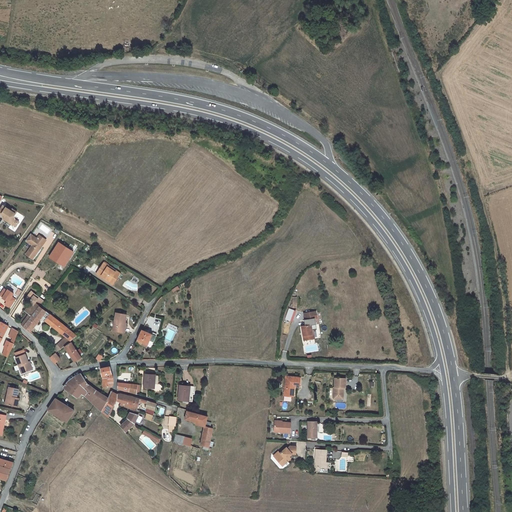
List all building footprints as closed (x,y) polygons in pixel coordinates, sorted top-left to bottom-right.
[(0,208),(0,211),(4,214),(7,216),(6,218),(16,225),(19,219),(16,217),(15,213),(17,210),(13,207),(11,209),(3,204),(0,208)] [(37,237),(31,232),(26,239),(32,244),(28,250),(35,255),(46,238),(39,233),(37,237)] [(74,253),(58,243),(49,258),(65,268),(74,253)] [(105,279),(113,285),(118,277),(114,275),(116,272),(107,267),(108,266),(104,263),(98,273),(105,278),(105,279)] [(118,277),(120,274),(108,266),(107,267),(116,272),(114,275),(118,277)] [(7,291),(4,289),(0,295),(0,296),(3,298),(2,299),(7,301),(5,305),(11,309),(16,300),(12,297),(14,294),(8,290),(7,291)] [(24,327),(40,307),(36,303),(40,298),(32,291),(26,299),(31,304),(27,308),(29,309),(27,311),(28,312),(27,313),(29,315),(22,325),(24,327)] [(40,307),(43,302),(44,302),(40,298),(36,303),(40,307)] [(40,307),(24,327),(31,332),(34,328),(31,326),(33,323),(36,326),(42,318),(43,316),(46,318),(45,320),(51,325),(56,319),(40,307)] [(296,312),(290,310),(286,319),(293,322),(296,312)] [(305,314),(306,320),(315,318),(315,319),(317,318),(316,312),(305,314)] [(124,326),(126,326),(127,323),(126,323),(127,315),(116,313),(113,331),(123,332),(124,326)] [(314,339),(312,331),(314,330),(317,330),(315,319),(315,318),(306,320),(304,320),(306,326),(302,327),(304,340),(314,339)] [(58,330),(62,324),(56,319),(51,325),(58,330)] [(0,323),(0,341),(9,326),(1,322),(0,323)] [(77,336),(62,324),(58,330),(66,337),(71,341),(77,336)] [(15,340),(18,332),(12,328),(9,337),(12,338),(10,343),(12,344),(14,339),(15,340)] [(152,334),(142,329),(136,342),(147,348),(149,344),(152,346),(157,336),(156,336),(157,334),(153,332),(152,334)] [(57,345),(61,349),(71,341),(66,337),(57,345)] [(3,348),(10,352),(15,340),(14,339),(12,344),(10,343),(6,341),(3,348)] [(65,348),(69,353),(72,357),(75,361),(75,362),(82,358),(72,343),(65,348)] [(22,374),(32,370),(28,362),(24,350),(16,353),(17,357),(16,358),(22,374)] [(57,352),(50,357),(55,363),(61,359),(57,355),(58,353),(57,352)] [(112,374),(110,367),(102,369),(103,377),(112,374)] [(75,396),(75,395),(76,394),(79,397),(82,394),(87,397),(95,405),(102,411),(108,398),(97,391),(89,385),(81,374),(79,375),(76,376),(73,378),(71,380),(68,382),(66,385),(64,388),(75,396)] [(104,387),(112,387),(113,384),(113,381),(112,374),(103,377),(104,379),(104,387)] [(156,375),(145,374),(144,388),(155,389),(156,375)] [(301,378),(286,377),(285,396),(298,397),(299,387),(301,387),(301,378)] [(346,388),(347,379),(336,378),(335,387),(334,387),(334,399),(339,399),(339,396),(344,397),(345,390),(345,388),(346,388)] [(137,394),(137,392),(138,385),(118,383),(118,389),(126,391),(137,394)] [(180,385),(178,401),(192,402),(193,394),(195,395),(195,387),(180,385)] [(19,389),(9,387),(6,404),(14,406),(16,398),(17,398),(19,389)] [(118,394),(111,391),(108,398),(102,411),(109,417),(117,401),(117,399),(118,394)] [(127,402),(128,396),(121,394),(118,394),(117,399),(117,401),(121,403),(122,400),(127,402)] [(157,404),(151,402),(134,397),(131,408),(137,410),(140,402),(141,403),(142,402),(148,404),(147,407),(148,408),(155,410),(157,404)] [(56,399),(48,410),(67,422),(69,419),(74,410),(56,399)] [(131,412),(128,418),(129,419),(135,424),(136,422),(140,424),(143,418),(139,416),(140,412),(140,411),(137,410),(131,408),(131,412)] [(146,414),(147,414),(153,416),(155,410),(148,408),(146,414)] [(210,447),(211,442),(214,428),(210,427),(206,426),(207,422),(208,417),(199,414),(189,411),(189,410),(188,410),(185,419),(197,422),(205,425),(204,427),(203,432),(201,445),(204,446),(210,447)] [(126,432),(135,424),(129,419),(121,427),(126,432)] [(275,422),(274,432),(290,433),(291,423),(275,422)] [(309,422),(309,438),(317,438),(318,422),(309,422)] [(146,430),(143,434),(152,439),(154,435),(146,430)] [(175,435),(174,442),(191,446),(193,439),(175,435)] [(279,454),(275,458),(278,462),(282,466),(285,466),(289,462),(288,461),(291,458),(288,455),(291,453),(296,453),(296,447),(290,446),(287,449),(286,448),(279,454)] [(0,466),(11,469),(13,463),(0,458),(0,466)] [(0,478),(7,481),(11,469),(0,466),(0,478)]
